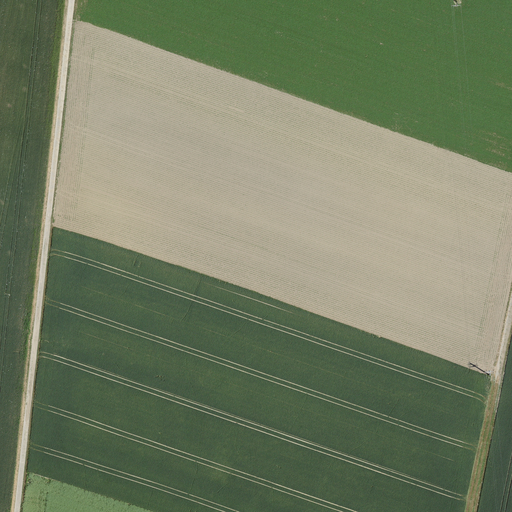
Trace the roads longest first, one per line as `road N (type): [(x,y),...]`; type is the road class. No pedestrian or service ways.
road 1 (track): [(72,0),(16,511)]
road 2 (track): [(475,511),(511,303)]
